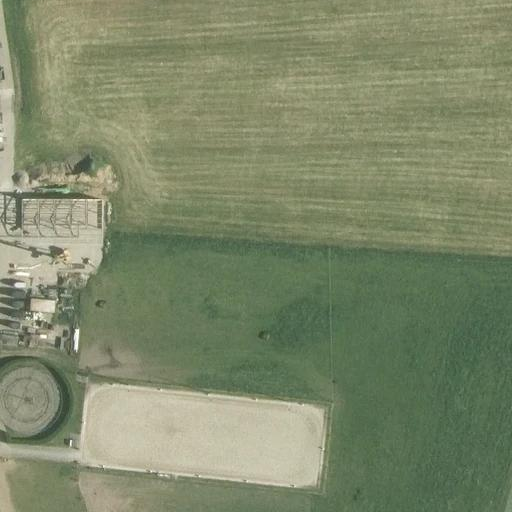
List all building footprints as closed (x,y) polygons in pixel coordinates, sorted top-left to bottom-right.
[(23,199),(23,241),(107,241),(107,199),(23,199)] [(3,296),(32,297),(33,278),(4,277),(3,296)] [(33,293),(33,306),(58,308),(59,294),(33,293)] [(11,306),(1,306),(0,331),(11,331),(11,306)] [(25,332),(56,332),(56,314),(25,314),(25,332)]
